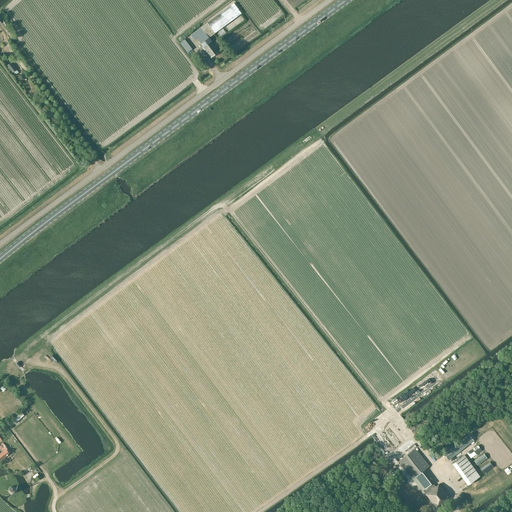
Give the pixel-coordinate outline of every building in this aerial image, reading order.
[(234,3),(207,22),(215,33),(241,13),(234,3)] [(209,38),(215,33),(207,22),(190,35),(194,40),(197,38),(203,47),(202,48),(204,50),(205,50),(211,57),(219,51),(209,38)] [(222,28),(218,32),(222,37),(226,33),(222,28)] [(185,39),(180,43),(187,53),(192,49),(185,39)] [(12,62),(7,66),(12,72),(17,69),(12,62)] [(21,412),(12,420),(14,423),(24,415),(21,412)] [(474,441),(469,435),(444,455),(449,460),(474,441)] [(10,454),(7,449),(8,449),(3,442),(0,444),(0,448),(3,452),(0,453),(0,459),(1,460),(10,454)] [(415,448),(398,461),(413,479),(416,476),(425,488),(423,490),(426,493),(425,494),(436,508),(450,498),(439,483),(434,487),(428,480),(422,472),(429,466),(415,448)] [(483,454),(477,458),(480,463),(487,458),(483,454)] [(464,455),(452,463),(468,485),(479,476),(464,455)] [(489,462),(480,469),(483,473),(493,467),(489,462)] [(404,478),(397,483),(400,487),(407,482),(404,478)] [(8,491),(10,494),(11,494),(12,494),(13,494),(16,492),(16,491),(16,490),(17,489),(15,487),(11,486),(9,488),(8,491)]
